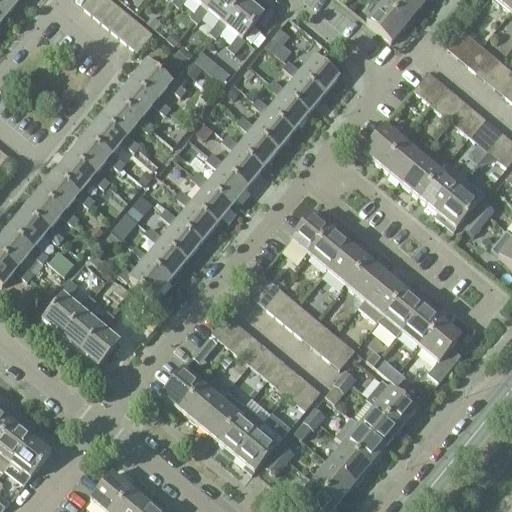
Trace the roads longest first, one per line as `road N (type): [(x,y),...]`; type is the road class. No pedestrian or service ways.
road 1 (residential): [(332,186),(331,207),(471,322),(494,296),(358,183)]
road 2 (residential): [(100,426),(313,172)]
road 3 (residential): [(37,166),(120,67),(120,55),(54,5)]
road 4 (tertiary): [(409,511),(511,387)]
road 5 (residential): [(206,511),(100,426)]
road 6 (residential): [(100,426),(0,344)]
road 7 (residential): [(392,80),(292,0)]
road 8 (residential): [(313,172),(392,80)]
